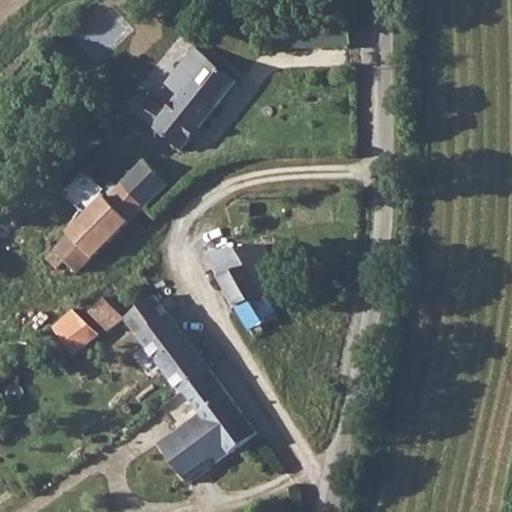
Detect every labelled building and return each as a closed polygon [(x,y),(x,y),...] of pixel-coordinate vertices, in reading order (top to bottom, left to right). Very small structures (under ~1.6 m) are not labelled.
[(358,36),(357,12),(281,17),(281,39),(358,36)] [(245,74),(198,40),(172,77),(184,87),(171,105),(147,87),(137,104),(159,118),(155,125),(193,143),(245,74)] [(124,177),(148,204),(172,180),(148,154),(124,177)] [(83,269),(137,217),(148,204),(124,177),(112,189),(98,174),(81,189),(91,201),(73,217),(73,232),(59,245),(83,269)] [(273,287),(289,278),(268,235),(247,238),(273,287)] [(241,300),(273,287),(247,238),(223,242),(233,267),(224,271),(241,300)] [(76,276),(83,269),(59,245),(52,252),(76,276)] [(241,300),(259,333),(270,328),(268,319),(284,312),(273,287),(241,300)] [(144,338),(178,314),(159,290),(127,313),(144,338)] [(125,309),(106,293),(93,308),(114,327),(127,313),(125,309)] [(167,361),(172,368),(202,346),(178,314),(144,338),(161,365),(167,361)] [(50,346),(43,336),(36,331),(25,342),(24,349),(30,356),(40,354),(50,346)] [(185,396),(194,389),(217,366),(214,362),(202,346),(172,368),(170,370),(174,382),(185,396)] [(221,425),(247,405),(217,366),(194,389),(206,405),(221,425)] [(262,425),(247,405),(221,425),(206,405),(162,438),(193,478),(262,425)]
